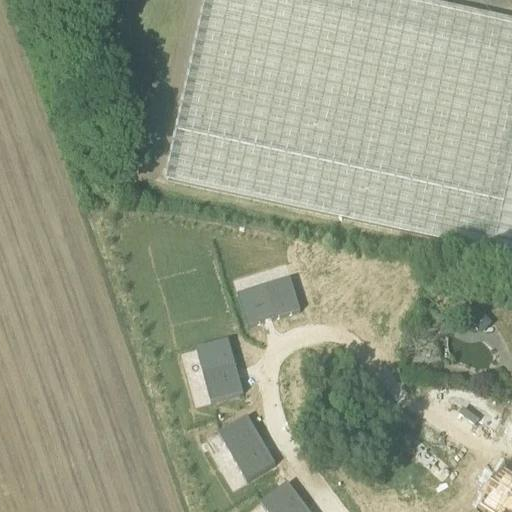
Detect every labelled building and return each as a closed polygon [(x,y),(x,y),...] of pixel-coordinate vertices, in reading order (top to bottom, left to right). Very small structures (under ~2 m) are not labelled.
[(511,261),(511,22),(405,0),(205,0),(165,185),(511,261)] [(290,280),(239,302),(252,334),(304,312),(290,280)] [(195,351),(210,405),(243,396),(227,342),(195,351)] [(218,437),(247,485),(276,468),(248,420),(218,437)] [(263,511),(309,511),(288,489),(263,511)]
